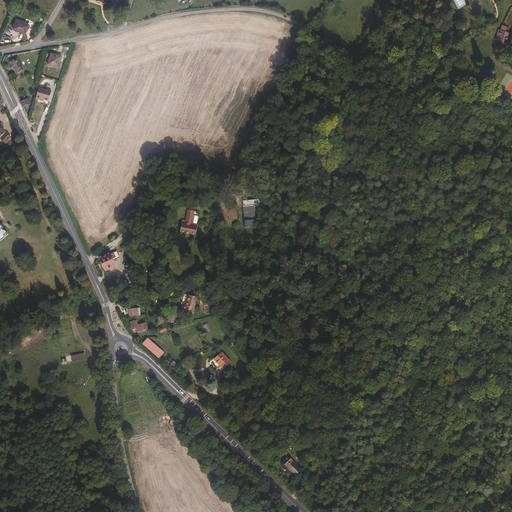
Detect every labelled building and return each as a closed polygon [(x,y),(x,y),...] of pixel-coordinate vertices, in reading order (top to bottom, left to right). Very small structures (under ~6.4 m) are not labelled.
[(24,34),(28,25),(16,20),(12,29),(24,34)] [(501,29),(497,29),(497,41),(500,41),(500,45),(508,45),(508,32),(506,32),(506,26),(501,25),(501,29)] [(57,67),(60,56),(49,53),(46,65),(57,67)] [(22,70),(16,58),(9,61),(15,74),(22,70)] [(47,100),(49,90),(36,86),(33,98),(39,99),(39,96),(43,97),(42,99),(47,100)] [(30,104),(27,99),(19,103),(22,108),(30,104)] [(0,141),(4,145),(11,138),(0,127),(0,141)] [(255,226),(252,202),(242,203),(245,227),(255,226)] [(191,226),(191,219),(191,213),(185,213),(185,220),(181,219),(179,231),(190,232),(191,226)] [(110,260),(118,257),(115,250),(98,258),(104,270),(113,266),(110,260)] [(195,311),(198,296),(190,294),(187,304),(185,303),(184,309),(195,311)] [(146,329),(145,323),(136,325),(136,321),(129,322),(130,329),(135,328),(135,331),(146,329)] [(202,327),(205,333),(211,330),(208,324),(202,327)] [(154,347),(145,339),(141,343),(151,351),(154,347)] [(231,361),(222,351),(214,359),(223,368),(231,361)] [(71,356),(72,362),(85,359),(84,353),(71,356)] [(295,464),(287,457),(282,462),(289,469),(295,464)]
